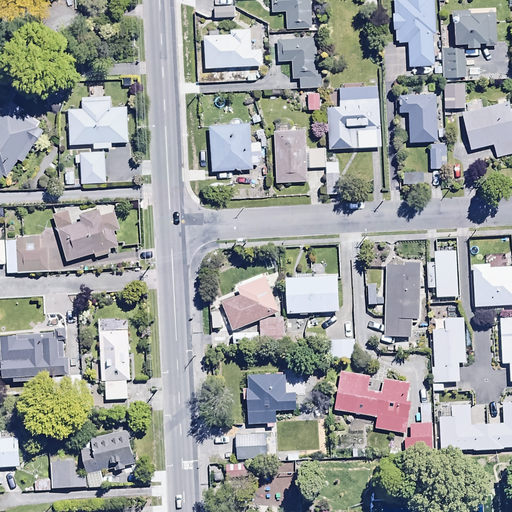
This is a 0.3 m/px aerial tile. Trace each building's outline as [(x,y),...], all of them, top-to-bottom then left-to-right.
[(309,0),(270,0),(272,15),(286,14),(287,32),(311,31),(309,0)] [(435,68),(432,0),(393,0),(394,15),(392,16),(393,32),(395,32),(396,45),(408,45),(409,69),(435,68)] [(234,8),(214,8),(214,20),(234,20),(234,8)] [(478,46),(483,46),(483,48),(495,48),(493,14),(471,15),(471,12),(452,13),(454,47),(467,46),(467,50),(478,50),(478,46)] [(204,37),(204,70),(261,69),(261,51),(250,52),(249,31),(229,32),(229,36),(204,37)] [(320,41),(277,41),(277,63),(291,63),(291,80),(299,80),(299,91),(321,90),(320,41)] [(465,49),(442,50),(444,79),(466,78),(465,49)] [(463,85),(443,85),(444,113),(464,112),(463,85)] [(380,150),(378,87),(338,88),(338,108),(327,109),(328,152),(380,150)] [(318,95),(307,95),(308,112),(319,111),(318,95)] [(61,98),(51,96),(47,114),(56,116),(61,98)] [(437,143),(436,96),(398,97),(399,116),(409,116),(410,144),(437,143)] [(81,110),(67,111),(69,146),(92,146),(92,150),(111,149),(110,145),(127,144),(126,108),(109,108),(108,98),(81,99),(81,110)] [(511,155),(511,123),(506,103),(482,111),(480,100),(465,103),(468,115),(459,117),(470,153),(493,146),(497,160),(511,155)] [(0,180),(3,176),(7,178),(17,162),(20,163),(32,144),(35,146),(43,133),(36,129),(40,122),(26,113),(22,119),(19,117),(22,111),(10,104),(7,109),(4,107),(0,113),(0,180)] [(257,160),(263,159),(261,142),(251,142),(250,125),(208,127),(211,173),(252,171),(251,167),(258,167),(257,160)] [(307,184),(305,125),(273,127),(275,185),(307,184)] [(444,146),(429,146),(429,171),(445,171),(444,146)] [(325,163),(325,149),(308,150),(308,169),(325,168),(325,163)] [(105,185),(103,154),(74,155),(75,165),(80,165),(81,186),(105,185)] [(326,163),(325,163),(325,168),(326,196),(339,195),(338,163),(326,163)] [(405,176),(406,186),(423,185),(423,175),(405,176)] [(68,214),(53,218),(67,265),(94,257),(95,260),(119,253),(113,234),(120,232),(114,214),(100,219),(98,211),(78,217),(80,224),(72,227),(68,214)] [(4,242),(5,267),(5,275),(48,274),(47,251),(39,251),(39,239),(16,239),(16,242),(4,242)] [(457,299),(455,253),(433,254),(433,265),(425,265),(426,291),(436,291),(436,299),(457,299)] [(419,322),(420,265),(386,264),(384,339),(411,339),(411,322),(419,322)] [(489,266),(472,267),(474,311),(511,308),(511,269),(490,270),(489,266)] [(221,304),(232,331),(278,313),(263,274),(235,286),(239,296),(221,304)] [(294,277),(294,280),(285,280),(286,316),(337,313),(335,275),(294,277)] [(511,318),(500,319),(501,366),(509,365),(509,383),(511,383),(511,318)] [(282,320),(260,321),(260,344),(282,344),(282,320)] [(465,365),(463,321),(444,322),(444,332),(431,332),(434,370),(431,370),(432,392),(443,392),(443,385),(458,384),(457,365),(465,365)] [(0,381),(2,381),(2,385),(50,384),(50,378),(68,378),(68,360),(62,360),(62,341),(65,341),(65,333),(48,333),(48,336),(0,336),(0,381)] [(128,333),(98,334),(100,384),(104,384),(105,403),(126,402),(125,384),(130,383),(128,333)] [(354,342),(328,342),(329,361),(355,361),(354,342)] [(368,378),(341,373),(334,412),(377,420),(375,430),(404,435),(410,404),(406,403),(409,385),(384,381),(381,395),(366,392),(368,378)] [(246,400),(247,426),(267,425),(267,430),(276,429),(275,413),(296,412),(295,387),(285,387),(285,374),(246,376),(246,390),(241,391),(242,401),(246,400)] [(82,407),(81,386),(81,378),(52,379),(53,408),(82,407)] [(81,386),(82,407),(91,406),(91,386),(81,386)] [(420,426),(431,425),(430,405),(419,406),(420,426)] [(439,419),(440,452),(505,452),(504,449),(511,449),(511,405),(502,405),(503,425),(471,426),(471,408),(450,408),(450,419),(439,419)] [(432,451),(431,425),(420,426),(409,426),(409,440),(404,440),(405,453),(432,451)] [(91,450),(80,452),(90,489),(103,486),(100,473),(112,470),(113,473),(123,471),(123,468),(134,465),(126,432),(89,442),(91,450)] [(0,469),(19,469),(18,440),(1,441),(1,435),(0,434),(0,469)] [(266,437),(234,438),(235,461),(267,461),(266,437)] [(74,462),(50,463),(51,490),(86,489),(85,478),(75,478),(74,462)] [(49,483),(34,483),(34,493),(49,493),(49,483)]
